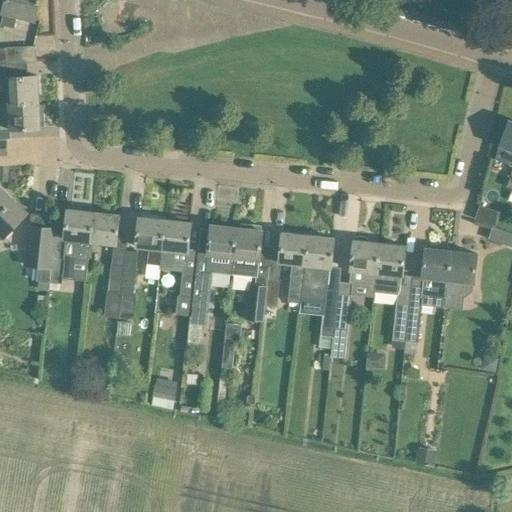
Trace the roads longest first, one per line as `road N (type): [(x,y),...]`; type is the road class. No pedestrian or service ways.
road 1 (residential): [(494,55),(458,190),(444,195),(94,161),(78,153),(69,134),(67,0)]
road 2 (tertiary): [(494,55),(286,2)]
